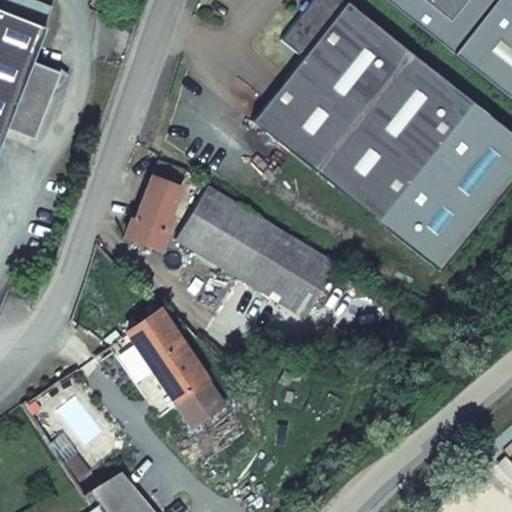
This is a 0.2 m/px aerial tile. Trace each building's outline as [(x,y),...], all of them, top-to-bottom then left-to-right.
[(0,0),(0,138),(4,129),(32,140),(53,86),(44,78),(51,71),(30,62),(43,28),(51,7),(32,0),(0,0)] [(300,57),(249,121),(448,273),(511,186),(511,143),(340,0),(310,0),(279,40),(300,57)] [(511,0),(384,0),(511,102),(511,0)] [(44,78),(53,86),(57,89),(68,76),(56,65),(51,71),(44,78)] [(181,172),(153,161),(131,217),(129,216),(122,236),(156,248),(170,214),(167,212),(181,172)] [(174,240),(303,318),(335,267),(205,188),(174,240)] [(158,300),(181,326),(193,315),(171,289),(158,300)] [(124,333),(172,403),(204,381),(158,310),(124,333)] [(204,381),(172,403),(185,421),(217,398),(204,381)] [(217,398),(185,421),(190,429),(222,405),(217,398)] [(73,456),(60,466),(73,485),(88,474),(73,456)] [(101,511),(149,511),(117,473),(80,495),(81,498),(88,494),(97,507),(101,511)] [(511,511),(511,488),(491,511),(511,511)]
